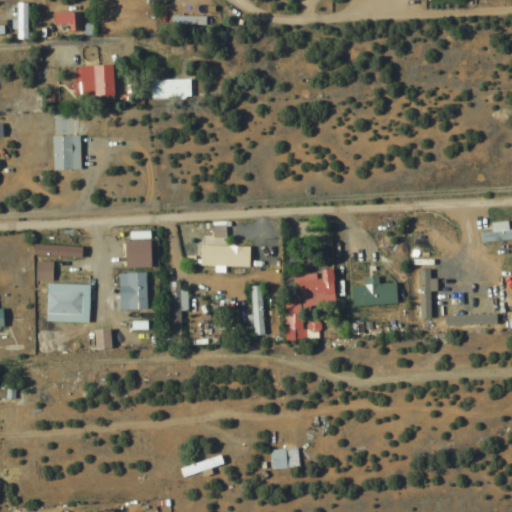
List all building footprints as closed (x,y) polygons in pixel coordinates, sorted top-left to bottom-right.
[(26,4),(13,4),(13,39),(26,39),(26,4)] [(204,25),(204,12),(169,12),(169,25),(204,25)] [(47,28),(78,28),(78,13),(47,13),(47,28)] [(100,17),(100,28),(141,28),(141,17),(100,17)] [(106,97),(106,66),(75,66),(76,97),(106,97)] [(186,99),(186,80),(145,80),(145,99),(186,99)] [(49,136),(49,170),(76,170),(76,136),(49,136)] [(477,243),(511,239),(511,227),(504,228),(503,221),(487,222),(488,231),(476,232),(477,243)] [(194,266),(211,266),(210,259),(255,258),(254,239),(194,240),(194,266)] [(147,267),(147,240),(118,240),(118,267),(147,267)] [(29,256),(78,256),(78,245),(29,245),(29,256)] [(281,340),(301,340),(301,304),(328,304),(328,270),(293,270),(293,312),(281,312),(281,340)] [(144,309),(144,272),(115,272),(115,309),(144,309)] [(347,285),(348,305),(393,303),(392,282),(373,282),(372,278),(359,278),(359,285),(347,285)] [(165,282),(164,334),(180,335),(181,282),(165,282)] [(42,322),(85,322),(85,283),(42,283),(42,322)] [(260,286),(248,286),(248,334),(260,334),(260,286)] [(266,449),(266,468),(294,468),(294,449),(266,449)] [(218,462),(214,453),(175,470),(180,479),(218,462)]
